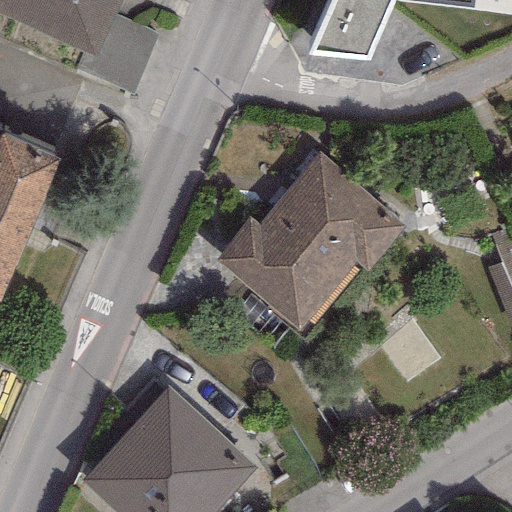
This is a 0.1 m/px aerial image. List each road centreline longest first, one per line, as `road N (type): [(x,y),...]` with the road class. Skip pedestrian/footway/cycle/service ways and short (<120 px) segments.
road 1 (residential): [(20,511),(55,412),(209,67)]
road 2 (residential): [(209,67),(270,92),(386,105),(511,81)]
road 3 (residential): [(375,511),(511,428)]
